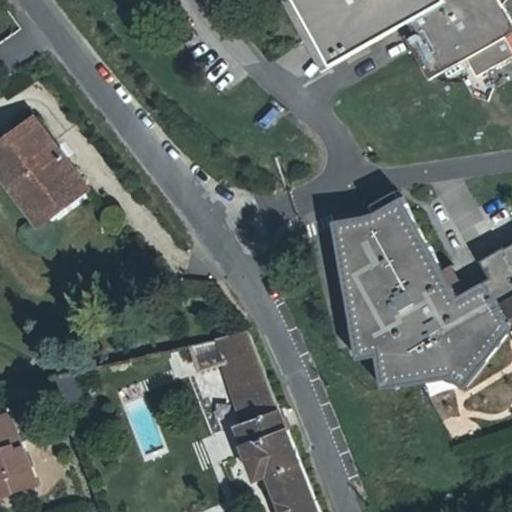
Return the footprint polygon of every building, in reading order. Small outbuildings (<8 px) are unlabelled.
[(511,0),(290,0),(334,72),(406,30),(449,6),(446,1),(447,0),(511,0)] [(449,6),(406,30),(410,36),(401,42),(423,81),(461,59),(471,78),(510,56),(500,38),(511,31),(498,6),(494,0),(447,0),(446,1),(449,6)] [(85,185),(34,117),(0,142),(0,175),(36,223),(85,185)] [(464,390),(511,332),(511,324),(491,278),(458,296),(403,195),(374,213),(334,221),(357,360),(380,358),(383,391),(452,378),(464,390)] [(491,278),(511,324),(511,241),(482,258),(491,278)] [(320,511),(247,333),(190,345),(197,372),(224,363),(243,414),(234,417),(238,426),(236,427),(243,447),(242,448),(254,482),(267,478),(280,511),(320,511)] [(73,370),(51,375),(57,403),(80,398),(73,370)] [(0,384),(0,394),(24,389),(21,380),(0,384)] [(0,492),(31,481),(17,446),(11,448),(0,422),(0,492)]
